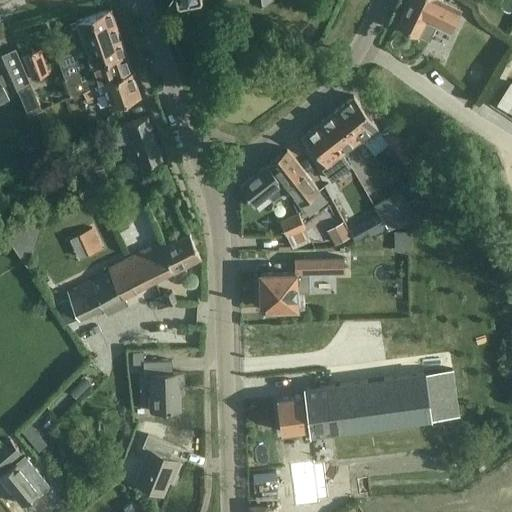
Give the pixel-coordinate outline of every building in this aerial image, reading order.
[(408,0),(396,24),(417,34),(428,40),(436,24),(448,30),(459,8),(442,0),(408,0)] [(126,53),(110,8),(70,22),(72,27),(78,25),(85,45),(58,54),(65,75),(92,66),(92,64),(126,53)] [(29,82),(14,48),(1,54),(16,88),(29,83),(29,82)] [(98,83),(132,71),(126,53),(92,64),(92,66),(65,75),(72,94),(82,90),(98,83)] [(43,60),(26,66),(31,77),(47,72),(43,60)] [(511,71),(504,68),(492,96),(511,104),(511,71)] [(140,95),(132,71),(98,83),(82,90),(86,99),(98,94),(105,92),(109,106),(140,95)] [(62,88),(51,93),(56,106),(68,101),(62,88)] [(379,128),(353,95),(337,108),(363,140),(379,128)] [(367,145),(363,140),(337,108),(318,122),(344,156),(347,153),(345,149),(355,141),(361,149),(367,145)] [(161,157),(147,115),(109,128),(114,144),(121,142),(130,168),(161,157)] [(344,156),(318,122),(302,135),(325,165),(338,155),(340,158),(344,156)] [(390,124),(380,131),(403,160),(412,153),(390,124)] [(318,189),(286,148),(267,163),(287,189),(289,193),(290,193),(299,204),(318,189)] [(101,163),(73,174),(83,199),(98,192),(97,188),(109,183),(101,163)] [(287,189),(267,163),(238,186),(252,204),(267,193),(273,200),(280,195),(283,198),(289,193),(287,189)] [(333,176),(323,181),(331,195),(340,189),(333,176)] [(398,188),(373,202),(387,228),(417,219),(398,188)] [(298,212),(280,220),(286,235),(304,226),(298,212)] [(327,233),(344,228),(340,212),(323,216),(327,233)] [(376,212),(360,220),(367,232),(368,235),(384,226),(376,212)] [(124,218),(114,223),(118,230),(127,226),(124,218)] [(37,219),(5,232),(24,263),(28,261),(39,222),(37,219)] [(360,220),(348,227),(354,239),(367,232),(360,220)] [(101,247),(91,227),(78,233),(88,254),(101,247)] [(409,230),(392,230),(392,248),(409,248),(409,230)] [(79,317),(200,258),(189,233),(161,247),(158,242),(108,266),(110,269),(67,290),(79,317)] [(294,271),(260,272),(261,307),(296,306),(296,291),(308,290),(308,272),(344,271),(344,257),(320,258),(294,258),(294,271)] [(172,291),(164,294),(168,304),(176,301),(172,291)] [(360,333),(409,330),(407,308),(358,311),(360,333)] [(337,334),(346,334),(347,314),(338,313),(337,334)] [(143,351),(133,351),(133,362),(143,362),(143,361),(143,351)] [(143,373),(149,373),(150,410),(181,410),(180,387),(184,386),(183,372),(171,372),(171,360),(143,361),(143,362),(143,373)] [(305,394),(276,398),(281,431),(309,427),(310,434),(404,422),(398,375),(304,388),(305,394)] [(142,446),(148,448),(134,483),(162,494),(171,473),(174,474),(180,460),(168,456),(173,444),(147,434),(142,446)] [(9,439),(0,446),(0,469),(21,452),(9,439)] [(0,477),(22,504),(39,490),(35,484),(42,478),(24,455),(0,475),(0,477)] [(313,464),(313,460),(289,464),(295,507),(318,504),(318,500),(327,499),(323,463),(313,464)] [(126,511),(142,511),(133,499),(123,507),(126,511)]
